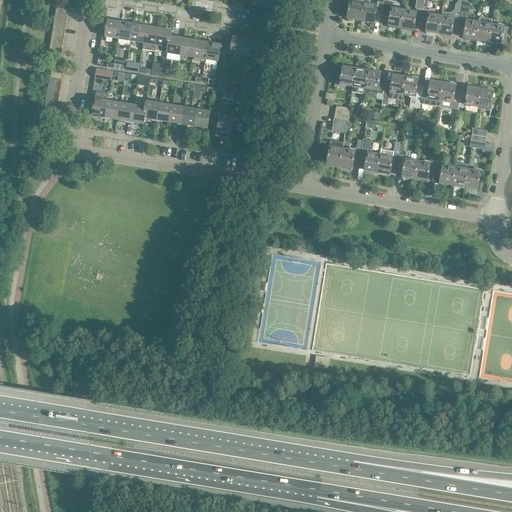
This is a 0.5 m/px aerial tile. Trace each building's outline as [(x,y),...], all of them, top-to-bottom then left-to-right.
[(278,0),(265,0),(264,8),(277,10),(278,0)] [(416,12),(404,10),(401,30),(413,32),(415,23),(421,24),(423,10),(425,0),(422,0),(416,0),(415,9),(417,9),(416,12)] [(346,19),(360,21),(363,3),(349,1),(346,19)] [(376,5),(363,3),(360,21),(374,23),(375,15),(381,16),(383,2),(377,1),(376,5)] [(452,30),(458,31),(463,2),(460,1),(456,4),(455,10),(450,13),(442,12),(441,17),(438,36),(451,38),(452,30)] [(388,28),(401,30),(404,10),(391,8),(392,3),(383,2),(381,16),(389,18),(388,28)] [(463,40),(476,42),(479,23),(468,21),(471,3),(463,2),(458,31),(464,32),(463,40)] [(67,16),(68,10),(56,8),(55,14),(67,16)] [(425,34),(438,36),(441,17),(429,15),(429,11),(423,10),(421,24),(427,25),(425,34)] [(66,22),(67,16),(55,14),(54,20),(66,22)] [(65,28),(66,22),(54,20),(53,26),(65,28)] [(118,40),(121,22),(108,20),(105,38),(118,40)] [(130,42),(133,24),(121,22),(118,40),(130,42)] [(488,44),(491,25),(479,23),(476,42),(488,44)] [(143,44),(146,26),(133,24),(130,42),(143,44)] [(488,44),(505,47),(508,28),(491,25),(488,44)] [(64,34),(65,28),(53,26),(52,33),(64,34)] [(156,46),(159,29),(146,26),(143,44),(156,46)] [(167,54),(171,31),(159,29),(156,46),(168,48),(167,54)] [(180,56),(183,39),(171,37),(172,31),(171,31),(167,54),(180,56)] [(63,41),(64,34),(52,33),(51,39),(63,41)] [(230,54),(243,56),(246,39),(233,37),(230,54)] [(62,47),(63,41),(51,39),(50,45),(62,47)] [(192,58),(195,41),(183,39),(180,56),(192,58)] [(243,56),(256,58),(258,41),(246,39),(243,56)] [(205,60),(208,43),(195,41),(192,58),(205,60)] [(271,43),(258,41),(256,58),(269,60),(271,43)] [(208,43),(205,60),(218,63),(221,46),(208,43)] [(61,53),(62,47),(50,45),(49,51),(61,53)] [(105,45),(104,53),(113,54),(113,46),(105,45)] [(60,59),(61,53),(49,51),(48,57),(60,59)] [(137,61),(139,55),(130,53),(129,59),(137,61)] [(63,73),(64,67),(52,65),(51,72),(63,73)] [(352,87),(356,68),(343,65),(340,85),(352,87)] [(356,68),(352,87),(351,92),(364,94),(368,70),(356,68)] [(103,78),(105,70),(96,69),(95,77),(103,78)] [(381,72),(368,70),(364,94),(370,95),(371,90),(377,91),(377,94),(383,95),(386,80),(379,79),(381,72)] [(62,80),(63,73),(51,72),(50,78),(62,80)] [(392,81),(386,80),(383,95),(383,97),(389,98),(389,99),(401,101),(402,95),(406,76),(393,74),(392,81)] [(418,78),(406,76),(402,95),(409,96),(409,98),(411,98),(409,108),(419,109),(421,102),(423,87),(417,86),(418,78)] [(61,86),(62,80),(50,78),(49,84),(61,86)] [(429,88),(423,87),(421,102),(427,103),(427,99),(440,102),(443,82),(431,80),(429,88)] [(452,107),(458,108),(461,93),(454,92),(455,84),(443,82),(440,102),(452,104),(452,107)] [(60,92),(61,86),(49,84),(48,90),(60,92)] [(467,94),(461,93),(458,108),(464,109),(465,106),(478,108),(481,88),(468,86),(467,94)] [(481,88),(478,108),(490,110),(493,90),(481,88)] [(59,99),(60,92),(48,90),(47,97),(59,99)] [(222,98),(234,100),(235,92),(223,90),(222,98)] [(105,118),(108,101),(109,95),(96,92),(92,116),(105,118)] [(237,92),(236,100),(249,103),(250,94),(237,92)] [(58,105),(59,99),(47,97),(46,103),(58,105)] [(118,120),(121,103),(108,101),(105,118),(118,120)] [(143,125),(147,102),(146,101),(145,107),(133,105),(131,123),(143,125)] [(157,121),(160,104),(147,102),(143,125),(145,119),(157,121)] [(57,111),(58,105),(46,103),(45,109),(57,111)] [(131,123),(133,105),(121,103),(118,120),(131,123)] [(169,123),(172,106),(160,104),(157,121),(169,123)] [(182,125),(185,108),(172,106),(169,123),(182,125)] [(336,107),(335,113),(350,115),(351,109),(336,107)] [(194,127),(197,110),(185,108),(182,125),(194,127)] [(56,117),(57,111),(45,109),(44,115),(56,117)] [(197,110),(194,127),(207,129),(210,112),(197,110)] [(335,113),(334,119),(349,122),(350,115),(335,113)] [(217,137),(230,139),(232,121),(219,119),(217,137)] [(348,128),(349,122),(334,119),(333,125),(348,128)] [(245,124),(232,121),(230,139),(242,141),(245,124)] [(472,129),(471,135),(486,138),(487,132),(472,129)] [(485,144),(486,138),(471,135),(470,142),(485,144)] [(364,173),(377,175),(380,155),(373,154),(374,152),(371,152),(371,150),(371,148),(372,141),(363,139),(362,149),(359,164),(365,165),(364,173)] [(339,169),(342,149),(343,143),(331,141),(326,166),(339,169)] [(391,169),(397,170),(400,155),(402,143),(395,142),(393,152),(381,150),(380,155),(377,175),(389,177),(391,169)] [(484,150),(485,144),(470,142),(469,148),(484,150)] [(355,151),(342,149),(339,169),(352,171),(353,163),(359,164),(362,149),(356,148),(355,151)] [(439,185),(452,188),(455,168),(443,166),(444,154),(438,153),(437,162),(434,177),(441,178),(439,185)] [(402,179),(414,181),(418,162),(405,159),(405,156),(400,155),(397,170),(403,171),(402,179)] [(430,164),(418,162),(414,181),(427,183),(428,176),(434,177),(437,162),(431,161),(430,164)] [(464,190),(468,170),(468,165),(456,163),(455,168),(452,188),(464,190)] [(468,170),(464,190),(477,192),(480,172),(468,170)]
